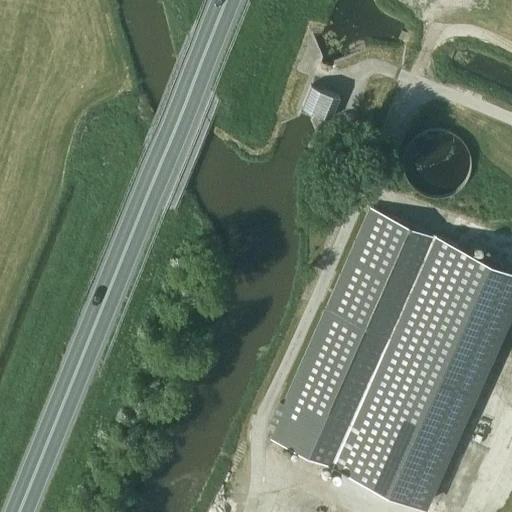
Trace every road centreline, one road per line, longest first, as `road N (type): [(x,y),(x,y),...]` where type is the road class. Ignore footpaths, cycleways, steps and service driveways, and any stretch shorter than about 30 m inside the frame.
road 1 (trunk): [(19,511),(225,0)]
road 2 (track): [(511,49),(482,34),(445,32),(429,45),(413,82)]
